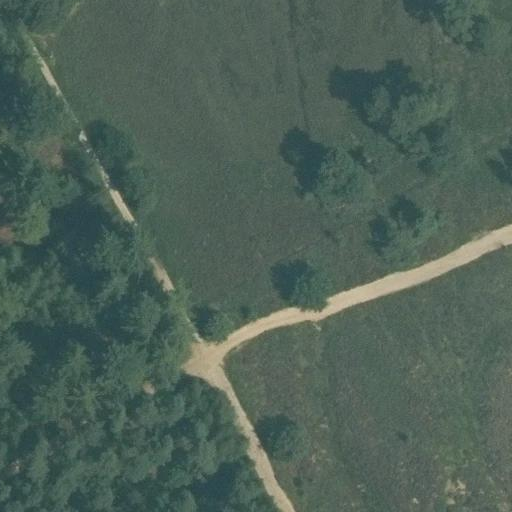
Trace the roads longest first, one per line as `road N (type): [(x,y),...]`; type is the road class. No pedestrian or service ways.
road 1 (track): [(204,356),(5,0)]
road 2 (track): [(511,238),(434,271),(314,304),(204,356)]
road 3 (track): [(0,477),(204,356)]
road 4 (track): [(204,356),(289,511)]
